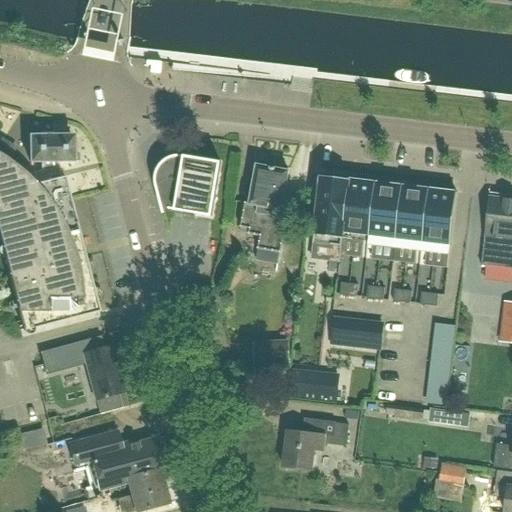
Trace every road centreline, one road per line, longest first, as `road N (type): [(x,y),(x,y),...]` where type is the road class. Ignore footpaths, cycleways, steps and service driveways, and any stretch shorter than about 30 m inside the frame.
road 1 (unclassified): [(208,511),(96,92)]
road 2 (unclassified): [(511,143),(96,92)]
